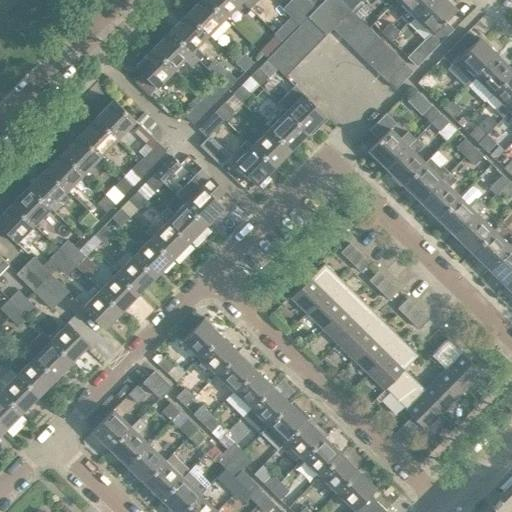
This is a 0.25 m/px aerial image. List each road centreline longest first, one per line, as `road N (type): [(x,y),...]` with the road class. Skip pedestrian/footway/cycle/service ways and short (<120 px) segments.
road 1 (residential): [(442,509),(212,282)]
road 2 (residential): [(511,336),(328,160)]
road 3 (residential): [(54,441),(212,282)]
road 4 (residential): [(0,115),(123,0)]
road 5 (residential): [(212,282),(328,160)]
